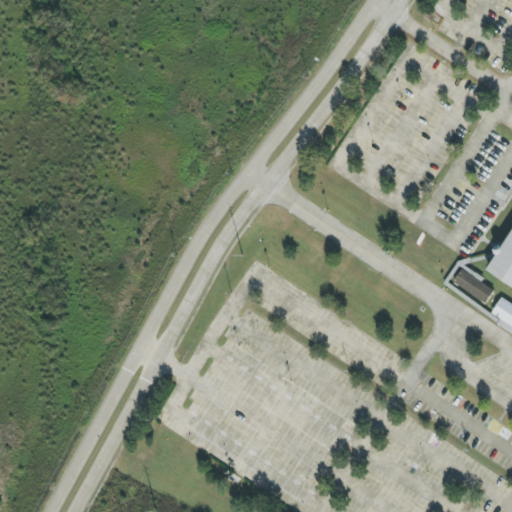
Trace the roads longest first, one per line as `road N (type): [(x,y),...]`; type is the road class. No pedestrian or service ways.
road 1 (residential): [(72,511),(223,242),(402,0)]
road 2 (residential): [(377,0),(214,217),(92,435)]
